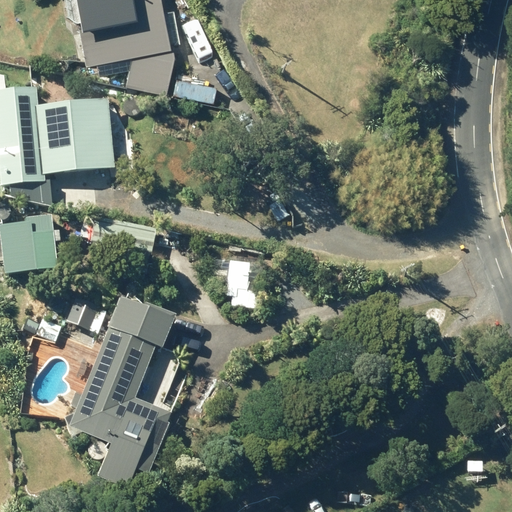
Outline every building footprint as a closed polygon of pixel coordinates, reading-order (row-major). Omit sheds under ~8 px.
[(122,89),(161,97),(171,54),(165,53),(164,48),(176,46),(173,30),(162,32),(154,0),(67,0),(81,69),(128,61),(122,89)] [(64,77),(66,63),(56,61),(54,75),(64,77)] [(40,180),(112,174),(109,145),(129,144),(113,111),(106,112),(105,104),(35,112),(34,94),(0,97),(0,190),(41,186),(40,180)] [(0,251),(3,278),(55,272),(52,247),(58,246),(57,236),(51,236),(49,221),(23,224),(24,228),(0,230),(0,251)] [(89,246),(149,259),(153,240),(92,228),(89,246)] [(231,309),(257,311),(261,271),(228,267),(225,299),(232,300),(231,309)] [(66,327),(86,334),(95,312),(75,304),(66,327)] [(117,305),(67,432),(108,448),(95,482),(125,493),(133,474),(147,479),(167,429),(164,428),(169,417),(133,403),(153,353),(159,356),(171,325),(117,305)] [(34,337),(52,346),(59,331),(41,323),(34,337)] [(469,476),(481,476),(481,468),(469,467),(469,476)]
